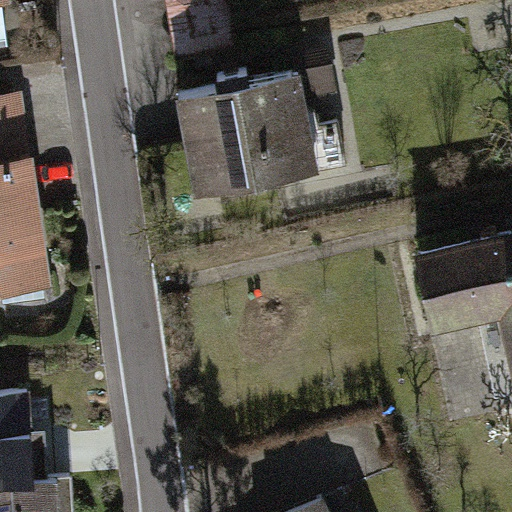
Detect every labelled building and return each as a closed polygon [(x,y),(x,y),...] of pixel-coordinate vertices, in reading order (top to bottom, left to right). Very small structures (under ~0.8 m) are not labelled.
[(41,33),(40,2),(39,0),(0,0),(0,40),(4,41),(41,33)] [(255,0),(191,0),(199,43),(262,32),(255,0)] [(352,31),(201,62),(226,183),(344,159),(331,95),(364,88),(352,31)] [(0,260),(8,260),(12,288),(74,280),(47,83),(0,89),(0,260)] [(511,228),(440,245),(457,323),(511,310),(511,228)] [(53,385),(0,386),(0,511),(87,511),(86,469),(56,471),(53,385)] [(357,511),(348,487),(285,511),(387,511),(387,510),(381,511),(357,511)]
